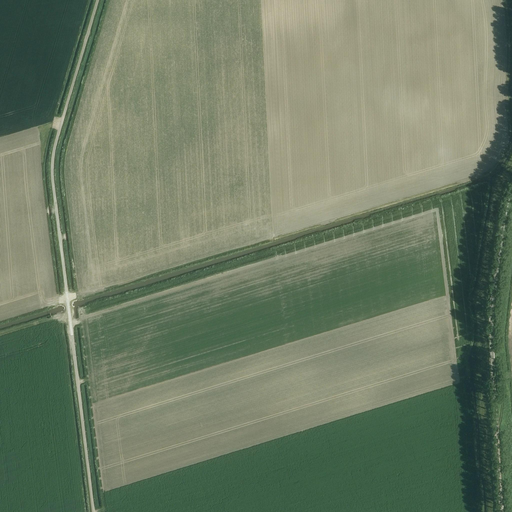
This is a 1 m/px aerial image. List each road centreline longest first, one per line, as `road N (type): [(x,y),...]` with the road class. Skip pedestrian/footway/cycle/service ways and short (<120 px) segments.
road 1 (unclassified): [(93,511),(51,163),(97,0)]
road 2 (unclassified): [(500,511),(489,324),(511,188)]
